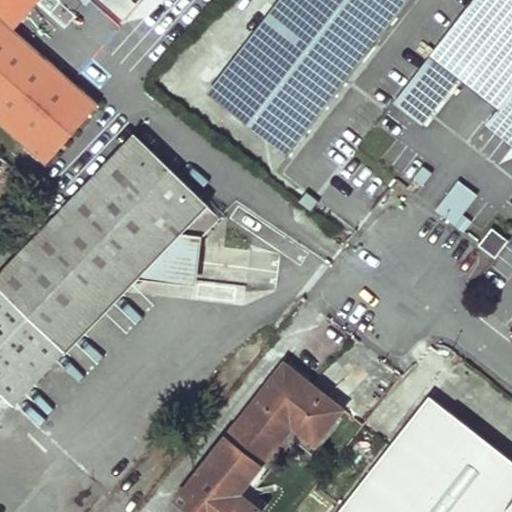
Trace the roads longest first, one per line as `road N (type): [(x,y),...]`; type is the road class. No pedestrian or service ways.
road 1 (unclassified): [(391,268),(511,366)]
road 2 (unknown): [(119,88),(204,0)]
